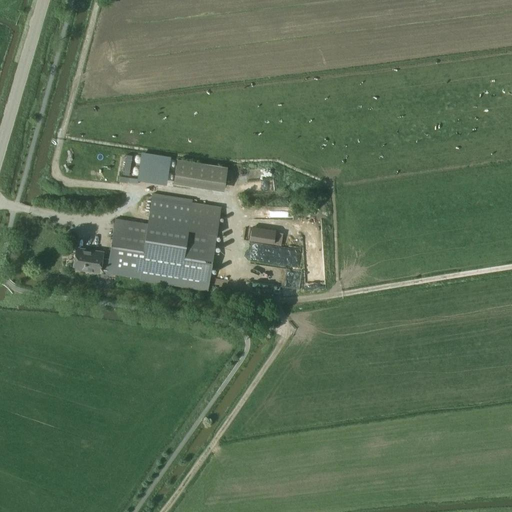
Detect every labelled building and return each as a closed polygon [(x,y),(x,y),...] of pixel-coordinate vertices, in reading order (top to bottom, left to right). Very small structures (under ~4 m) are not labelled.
[(167,185),(171,156),(141,152),(138,177),(120,175),(120,179),(167,185)] [(177,159),(174,179),(223,187),(226,167),(177,159)] [(220,207),(192,202),(152,196),(147,224),(115,218),(106,274),(208,289),(220,207)] [(250,227),(249,240),(282,244),(283,231),(250,227)] [(298,270),(301,250),(253,241),(247,278),(297,286),(300,271),(298,270)] [(76,248),(73,266),(73,270),(100,274),(100,270),(103,252),(76,248)]
